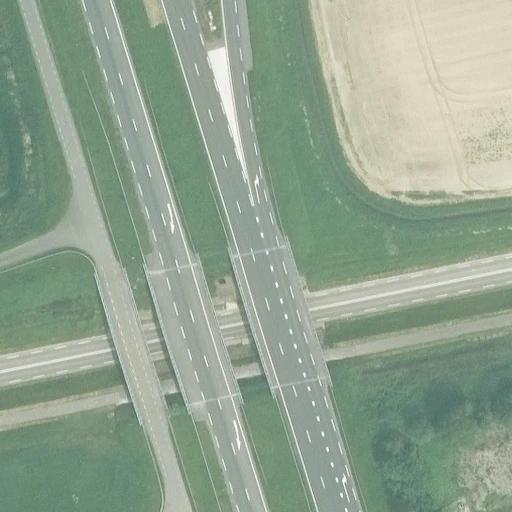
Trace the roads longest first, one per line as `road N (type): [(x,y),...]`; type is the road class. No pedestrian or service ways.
road 1 (primary): [(92,0),(247,511)]
road 2 (secondary): [(0,371),(511,269)]
road 3 (primary): [(331,511),(241,215)]
road 4 (unclassified): [(180,511),(93,226)]
road 5 (unclassified): [(93,226),(25,0)]
road 6 (primary): [(241,215),(176,0)]
road 7 (primary): [(241,215),(243,127),(228,0)]
